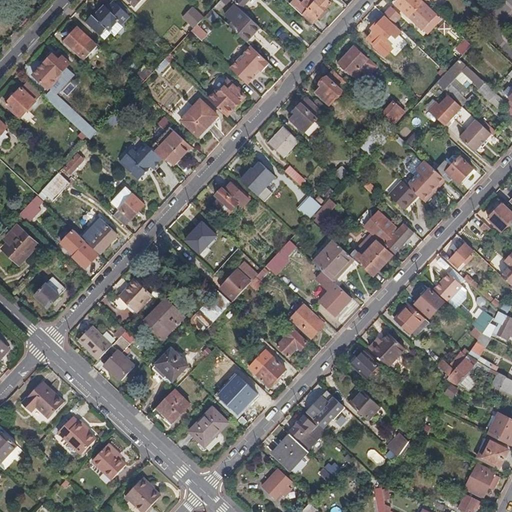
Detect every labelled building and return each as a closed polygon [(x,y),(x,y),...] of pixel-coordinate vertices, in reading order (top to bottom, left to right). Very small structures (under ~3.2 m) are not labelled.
[(226,17),(230,21),(227,24),(245,42),(251,36),(254,39),(262,31),(234,5),(228,0),(220,0),(225,5),(227,3),(231,7),(232,6),(234,8),(226,17)] [(228,0),(234,5),(235,4),(241,9),(248,0),(268,0),(228,0)] [(297,0),(293,0),(290,4),(314,26),(320,19),(322,21),(325,17),(324,15),(332,6),(325,0),(310,0),(311,0),(313,2),(307,9),(300,3),(297,0)] [(313,2),(311,0),(310,0),(303,0),(300,3),(307,9),(313,2)] [(432,12),(418,0),(399,0),(395,5),(419,26),(432,12)] [(129,17),(113,2),(107,9),(104,6),(94,17),(92,15),(85,23),(99,36),(105,29),(108,31),(116,22),(118,20),(123,24),(129,17)] [(401,17),(392,8),(384,16),(394,25),(401,17)] [(196,26),(204,18),(194,9),(184,18),(189,23),(182,31),(187,36),(190,32),(196,26)] [(493,24),(487,18),(483,23),(489,28),(493,24)] [(378,50),(392,36),(377,23),(371,30),(374,32),(367,40),(378,50)] [(206,36),(196,26),(190,32),(201,42),(206,36)] [(84,60),(97,46),(77,28),(64,42),(84,60)] [(472,47),(463,38),(461,41),(469,49),(472,47)] [(262,72),(269,64),(251,47),(230,69),(246,84),(253,75),(259,69),(261,71),(262,72)] [(353,77),(368,61),(355,48),(339,65),(353,77)] [(59,76),(70,64),(62,56),(59,60),(53,54),(38,70),(51,82),(58,74),(59,76)] [(405,63),(397,56),(392,62),(400,70),(405,63)] [(158,74),(168,63),(165,60),(155,70),(158,74)] [(450,86),(457,78),(465,85),(468,81),(473,86),(475,83),(481,89),(480,91),(491,101),(495,97),(497,99),(500,97),(460,60),(446,74),(442,78),(438,83),(455,100),(460,95),(450,86)] [(139,83),(145,77),(139,71),(133,77),(139,83)] [(333,71),(327,78),(342,92),(349,85),(333,71)] [(222,86),(227,81),(223,77),(218,78),(210,87),(216,92),(218,94),(224,88),(222,86)] [(342,92),(327,78),(320,85),(322,88),(316,93),(330,106),(342,92)] [(227,118),(246,98),(227,81),(222,86),(224,88),(218,94),(216,92),(208,100),(227,118)] [(35,101),(24,91),(30,85),(27,82),(22,89),(21,88),(5,105),(21,119),(36,102),(35,101)] [(41,95),(30,85),(24,91),(35,101),(41,95)] [(51,91),(44,98),(89,140),(96,132),(51,91)] [(445,126),(462,108),(450,97),(441,107),(437,103),(429,112),(445,126)] [(315,122),(323,113),(320,110),(314,104),(307,98),(292,115),(294,117),(291,121),(304,134),(315,122)] [(323,106),(317,101),(314,104),(320,110),(323,106)] [(198,138),(216,118),(199,102),(181,122),(198,138)] [(395,114),(400,109),(393,103),(383,114),(395,125),(400,119),(395,114)] [(405,114),(400,109),(395,114),(400,119),(405,114)] [(107,122),(112,127),(119,119),(113,114),(107,122)] [(166,133),(151,149),(163,161),(166,163),(168,161),(174,166),(191,148),(170,129),(173,126),(165,119),(158,126),(166,133)] [(388,136),(393,131),(395,129),(384,119),(377,126),(388,136)] [(487,141),(493,134),(478,121),(461,138),(476,152),(482,145),(487,141)] [(313,138),(322,128),(315,122),(304,134),(310,139),(313,138)] [(299,143),(284,128),(268,145),(284,160),(299,143)] [(373,150),(379,143),(370,134),(358,146),(369,156),(372,153),(374,151),(373,150)] [(412,147),(419,140),(414,134),(406,142),(412,147)] [(154,171),(163,161),(151,149),(146,145),(133,159),(128,155),(121,163),(140,181),(148,173),(146,172),(149,169),(150,171),(152,169),(154,171)] [(70,176),(83,161),(78,156),(64,171),(70,176)] [(453,167),(459,159),(457,157),(453,157),(448,162),(453,167)] [(460,184),(474,169),(461,158),(459,159),(453,167),(448,162),(447,161),(437,172),(446,180),(449,183),(453,178),(460,184)] [(446,180),(437,172),(426,162),(418,171),(420,172),(415,178),(408,186),(418,196),(424,201),(437,186),(439,188),(446,180)] [(351,177),(341,167),(334,175),(344,184),(351,177)] [(305,183),(289,168),(284,173),(300,188),(305,183)] [(258,196),(273,180),(264,172),(260,176),(252,169),(242,180),(258,196)] [(408,186),(415,178),(409,172),(402,181),(403,182),(408,186)] [(52,202),(68,184),(58,174),(41,192),(46,197),(52,202)] [(370,184),(366,180),(362,184),(366,188),(370,184)] [(406,210),(418,196),(408,186),(403,182),(390,196),(406,210)] [(378,191),(370,184),(366,188),(375,195),(378,191)] [(254,206),(244,197),(245,197),(231,185),(225,191),(222,189),(216,196),(220,199),(215,205),(228,216),(239,204),(243,208),(244,207),(249,211),(254,206)] [(426,203),(439,188),(437,186),(424,201),(426,203)] [(326,198),(333,191),(328,187),(322,194),(326,198)] [(119,210),(113,216),(125,227),(144,206),(125,188),(111,203),(119,210)] [(46,197),(41,192),(38,195),(37,196),(42,202),(46,197)] [(42,202),(37,196),(33,200),(39,205),(40,205),(42,202)] [(269,203),(263,197),(260,200),(267,206),(269,203)] [(322,208),(310,197),(297,210),(309,221),(310,219),(314,216),(322,208)] [(320,222),(338,203),(331,197),(322,208),(314,216),(320,222)] [(31,223),(43,209),(39,205),(33,200),(21,213),(31,223)] [(503,232),(511,222),(511,212),(503,204),(489,219),(503,232)] [(400,232),(379,213),(365,228),(386,247),(387,246),(395,254),(414,233),(405,225),(400,232)] [(99,255),(117,235),(102,221),(99,225),(96,223),(88,232),(96,239),(89,245),(99,255)] [(207,247),(217,237),(203,223),(186,242),(200,255),(207,247)] [(489,236),(493,231),(485,223),(480,229),(489,236)] [(67,249),(42,226),(37,232),(55,248),(62,255),(67,249)] [(19,264),(36,245),(16,227),(5,240),(8,243),(3,249),(19,264)] [(393,256),(371,235),(352,256),(374,276),(393,256)] [(459,250),(466,243),(457,235),(451,242),(458,249),(459,250)] [(74,256),(86,244),(87,243),(80,236),(67,250),(74,256)] [(334,282),(354,260),(330,238),(326,242),(330,246),(314,263),(323,271),(327,275),(334,282)] [(266,267),(276,276),(288,262),(285,259),(296,246),(290,241),(266,267)] [(459,269),(475,252),(466,243),(459,250),(458,249),(455,252),(457,253),(450,261),(459,269)] [(86,269),(99,255),(86,244),(74,256),(73,257),(86,269)] [(204,259),(211,251),(207,247),(200,255),(204,259)] [(47,270),(60,257),(53,250),(40,264),(47,270)] [(511,266),(502,277),(511,286),(511,285),(511,250),(504,260),(511,266)] [(484,272),(489,266),(483,260),(481,262),(477,265),(484,272)] [(249,285),(258,276),(244,263),(220,289),(234,301),(249,285)] [(261,282),(269,273),(265,268),(262,271),(258,276),(249,285),(256,291),(263,283),(261,282)] [(323,271),(315,279),(329,292),(320,302),(336,317),(353,299),(334,282),(327,275),(323,271)] [(449,274),(435,290),(456,309),(466,299),(466,290),(462,287),(463,286),(449,274)] [(473,281),(467,275),(464,279),(470,284),(473,281)] [(65,290),(52,278),(35,296),(48,309),(65,290)] [(135,313),(151,296),(136,281),(119,299),(135,313)] [(494,299),(473,281),(470,284),(492,305),(495,308),(501,302),(495,298),(494,299)] [(313,292),(320,300),(328,293),(320,285),(313,292)] [(430,318),(444,303),(430,290),(416,305),(430,318)] [(209,328),(229,307),(231,304),(217,292),(195,315),(209,328)] [(161,333),(180,314),(166,300),(148,320),(161,333)] [(425,319),(410,304),(395,320),(410,334),(425,319)] [(326,322),(319,316),(318,318),(305,305),(291,320),(312,339),(326,325),(325,324),(326,322)] [(475,327),(483,335),(488,328),(494,320),(495,319),(500,312),(495,308),(492,305),(486,314),(483,311),(477,320),(475,319),(472,324),(475,327)] [(511,334),(511,318),(501,313),(495,321),(494,320),(488,328),(483,335),(489,337),(495,329),(493,327),(497,322),(500,324),(496,330),(495,334),(504,339),(508,332),(511,334)] [(209,328),(195,315),(189,321),(203,334),(209,328)] [(113,346),(92,327),(80,340),(90,349),(89,351),(99,360),(112,346),(113,346)] [(118,340),(126,332),(123,328),(115,337),(118,340)] [(301,351),(308,343),(294,330),(278,347),(290,358),(298,349),(301,351)] [(121,354),(135,340),(126,332),(118,340),(113,346),(112,346),(117,351),(103,366),(119,380),(133,366),(121,354)] [(405,349),(390,335),(383,342),(381,345),(377,341),(370,348),(390,366),(405,349)] [(483,335),(468,356),(477,361),(490,368),(495,371),(497,367),(479,357),(490,338),(489,337),(483,335)] [(0,359),(10,348),(0,338),(0,359)] [(90,349),(80,340),(78,341),(89,351),(90,349)] [(205,357),(211,351),(207,348),(202,353),(205,357)] [(166,387),(187,366),(170,349),(149,371),(166,387)] [(366,378),(378,365),(364,352),(358,359),(355,355),(350,362),(353,364),(352,365),(366,378)] [(437,366),(452,380),(465,361),(459,356),(450,367),(442,359),(437,366)] [(468,375),(476,364),(477,361),(468,356),(467,358),(465,361),(452,380),(450,382),(459,387),(460,386),(462,384),(467,375),(468,375)] [(270,388),(286,370),(273,359),(257,376),(270,388)] [(495,371),(490,368),(477,361),(476,364),(487,370),(498,376),(500,373),(495,371)] [(372,383),(384,370),(378,365),(366,378),(372,383)] [(511,393),(511,380),(506,378),(506,377),(500,373),(498,376),(494,384),(511,393)] [(468,391),(476,383),(467,375),(462,384),(460,386),(468,391)] [(238,414),(257,394),(238,376),(219,397),(238,414)] [(63,403),(41,383),(21,404),(30,413),(35,407),(48,419),(63,403)] [(451,398),(457,390),(450,386),(445,394),(451,398)] [(367,420),(380,406),(361,389),(348,402),(367,420)] [(190,405),(174,390),(157,408),(172,423),(190,405)] [(334,421),(346,408),(328,391),(307,414),(324,430),(333,420),(334,421)] [(216,437),(229,424),(213,408),(189,431),(203,445),(213,434),(216,437)] [(511,446),(511,442),(511,419),(499,413),(489,435),(511,446)] [(307,452),(326,432),(324,430),(307,414),(291,431),(298,438),(296,441),(307,452)] [(94,439),(83,429),(85,427),(78,420),(76,422),(72,417),(57,433),(80,455),(94,439)] [(403,460),(411,447),(413,448),(420,435),(418,434),(414,432),(412,436),(408,441),(397,456),(396,457),(403,460)] [(395,443),(401,435),(399,433),(392,441),(395,443)] [(0,461),(15,445),(3,434),(0,437),(0,461)] [(291,471),(308,452),(307,452),(296,441),(289,435),(272,454),(291,471)] [(397,456),(408,441),(401,435),(395,443),(392,441),(387,446),(397,456)] [(499,469),(508,450),(491,442),(482,460),(499,469)] [(123,471),(113,461),(114,459),(103,449),(89,464),(110,484),(123,471)] [(379,481),(354,458),(349,462),(375,486),(379,481)] [(493,490),(501,474),(477,463),(475,468),(479,470),(471,487),(467,484),(464,490),(483,499),(489,487),(493,490)] [(335,478),(342,469),(337,465),(333,469),(328,465),(325,468),(335,478)] [(467,484),(471,487),(479,470),(475,468),(474,467),(466,484),(467,484)] [(288,487),(292,483),(277,469),(261,486),(276,500),(282,494),(285,498),(291,491),(288,487)] [(154,489),(143,479),(141,481),(152,491),(153,490),(154,489)] [(145,511),(160,497),(153,490),(152,491),(141,481),(126,497),(141,511),(145,511)] [(478,509),(481,503),(466,495),(459,509),(464,511),(472,511),(475,508),(478,509)] [(445,507),(437,503),(435,508),(443,511),(445,507)]
